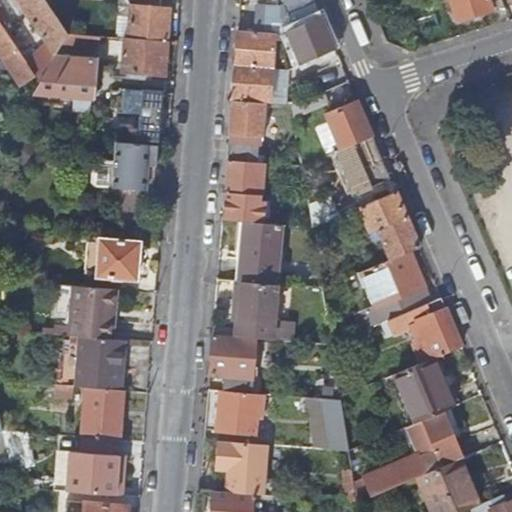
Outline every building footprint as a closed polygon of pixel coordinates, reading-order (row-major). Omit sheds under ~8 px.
[(68,35),(43,0),(16,0),(55,55),(60,47),(68,35)] [(127,40),(166,43),(169,5),(146,3),(146,0),(138,0),(138,2),(131,1),(127,40)] [(295,28),(321,17),(313,0),(282,0),(285,6),(295,28)] [(451,0),(457,19),(505,4),(503,0),(451,0)] [(281,34),(286,32),(295,28),(285,6),(281,8),(258,6),(255,32),(276,34),(281,34)] [(300,64),(335,50),(321,17),(295,28),(286,32),(300,64)] [(26,63),(0,24),(0,52),(22,85),(35,77),(26,63)] [(239,31),(236,66),(273,69),(276,34),(255,32),(239,31)] [(99,50),(100,38),(68,35),(60,47),(99,50)] [(127,40),(123,40),(120,71),(125,72),(124,78),(150,81),(151,74),(163,75),(166,43),(127,40)] [(44,51),(26,63),(35,77),(40,84),(51,63),(44,51)] [(95,101),(98,58),(57,55),(34,97),(95,101)] [(236,66),(233,102),(265,104),(271,104),(273,69),(236,66)] [(138,131),(159,133),(161,93),(119,90),(119,93),(117,113),(139,115),(138,131)] [(323,92),(295,104),(300,116),(328,105),(323,92)] [(265,104),(233,102),(230,132),(236,133),(236,138),(261,141),(265,104)] [(372,137),(358,103),(325,117),(331,131),(333,136),(337,144),(332,146),(330,142),(300,155),(302,167),(326,157),(335,153),(372,137)] [(390,179),(372,137),(335,153),(353,195),(357,193),(358,198),(372,192),(371,187),(390,179)] [(229,143),(228,161),(258,164),(259,146),(229,143)] [(159,147),(116,144),(115,164),(113,188),(113,189),(121,189),(119,219),(144,221),(146,191),(148,166),(154,166),(157,167),(159,147)] [(326,157),(302,167),(313,192),(324,188),(318,174),(331,168),(326,157)] [(228,161),(222,221),(245,222),(264,224),(266,196),(261,196),(263,164),(258,164),(228,161)] [(113,188),(115,164),(99,162),(95,165),(92,183),(96,186),(113,188)] [(291,166),(268,164),(267,177),(290,178),(291,166)] [(376,229),(390,260),(410,252),(419,248),(396,192),(359,208),(370,232),(376,229)] [(264,224),(245,222),(243,244),(241,244),(237,282),(278,286),(282,226),(264,224)] [(312,228),(315,245),(333,237),(327,222),(312,228)] [(101,239),(89,238),(87,260),(99,261),(97,278),(137,281),(140,243),(101,241),(101,239)] [(423,288),(410,252),(390,260),(361,272),(375,307),(423,288)] [(278,286),(237,282),(235,305),(240,305),(238,338),(255,339),(273,341),(278,286)] [(81,337),(113,340),(115,309),(110,309),(112,290),(73,287),(70,336),(81,337)] [(296,319),(294,339),(310,340),(313,294),(297,293),(296,314),(296,319)] [(413,345),(421,364),(434,359),(462,347),(441,298),(331,345),(333,357),(391,332),(394,337),(415,328),(417,321),(427,316),(432,330),(427,332),(430,338),(413,345)] [(251,394),(255,339),(238,338),(213,336),(209,375),(225,376),(224,392),(251,394)] [(87,388),(118,391),(122,341),(113,340),(81,337),(77,387),(87,388)] [(396,375),(417,422),(442,412),(454,407),(434,359),(421,364),(396,375)] [(75,387),(57,386),(56,398),(74,399),(75,387)] [(113,440),(120,441),(124,391),(118,391),(87,388),(83,438),(89,438),(113,440)] [(224,392),(221,392),(216,431),(254,435),(259,396),(224,392)] [(349,451),(340,401),(320,399),(329,450),(349,451)] [(417,422),(410,426),(406,427),(418,457),(354,484),(357,503),(370,497),(417,477),(457,460),(461,459),(453,440),(449,430),(442,412),(417,422)] [(89,438),(83,438),(82,453),(70,452),(68,486),(67,492),(115,496),(118,456),(112,455),(113,440),(89,438)] [(265,445),(216,441),(215,463),(227,464),(226,471),(225,492),(253,494),(261,495),(265,445)] [(68,486),(70,452),(57,451),(55,485),(68,486)] [(126,456),(118,456),(115,496),(123,496),(126,456)] [(463,511),(478,506),(479,506),(470,485),(467,486),(457,460),(417,477),(431,511),(463,511)] [(227,464),(215,463),(214,470),(226,471),(227,464)] [(357,503),(351,471),(342,471),(347,502),(357,503)] [(251,511),(253,494),(225,492),(213,491),(211,511),(251,511)] [(511,511),(511,491),(479,506),(478,506),(480,511),(511,511)] [(128,511),(129,507),(67,502),(65,511),(128,511)]
